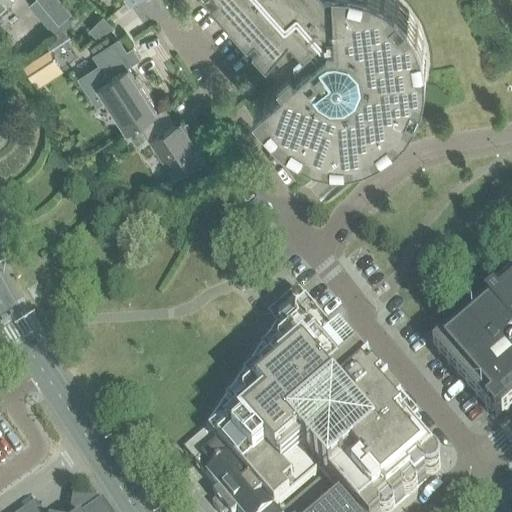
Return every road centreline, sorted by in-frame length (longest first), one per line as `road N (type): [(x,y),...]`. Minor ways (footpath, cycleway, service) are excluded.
road 1 (residential): [(313,254),(180,20)]
road 2 (residential): [(479,459),(313,254)]
road 3 (residential): [(313,254),(398,161),(511,133)]
road 4 (tertiary): [(134,511),(38,370)]
